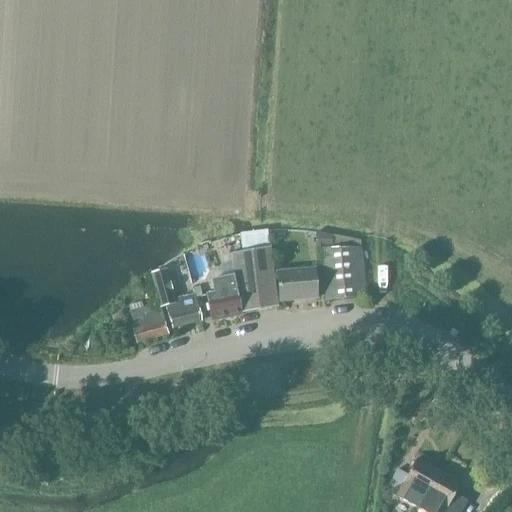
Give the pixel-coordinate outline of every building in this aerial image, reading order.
[(215,295),(206,297),(212,321),(241,316),(240,314),(243,314),(271,309),(277,308),(270,248),(234,255),(236,277),(212,283),(215,295)] [(360,248),(319,248),(325,301),(365,296),(360,248)] [(316,299),(314,269),(276,272),(279,302),(316,299)] [(166,270),(151,274),(156,291),(159,304),(159,305),(160,308),(165,307),(172,329),(201,321),(195,298),(195,295),(175,300),(167,270),(166,270)] [(142,302),(128,307),(134,325),(132,326),(137,343),(168,334),(164,321),(160,308),(159,305),(159,304),(144,309),(142,302)] [(392,488),(389,493),(417,509),(439,472),(417,460),(408,476),(397,469),(388,485),(392,488)] [(439,472),(417,509),(421,511),(460,511),(467,502),(454,494),(460,484),(439,472)]
